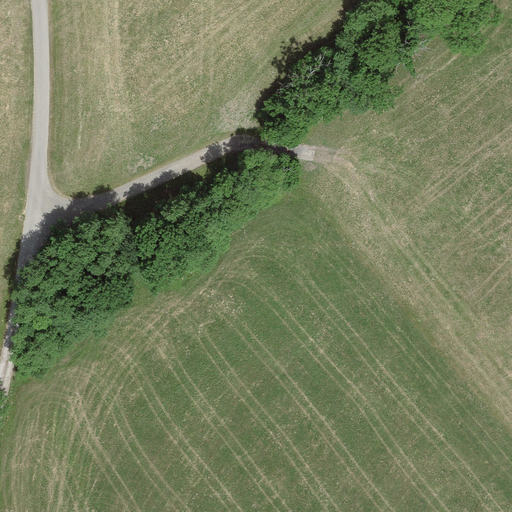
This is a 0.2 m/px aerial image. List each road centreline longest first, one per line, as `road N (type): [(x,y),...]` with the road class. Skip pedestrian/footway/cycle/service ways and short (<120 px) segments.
road 1 (track): [(37,0),(34,210),(0,386)]
road 2 (track): [(34,210),(80,206),(235,141),(312,152)]
